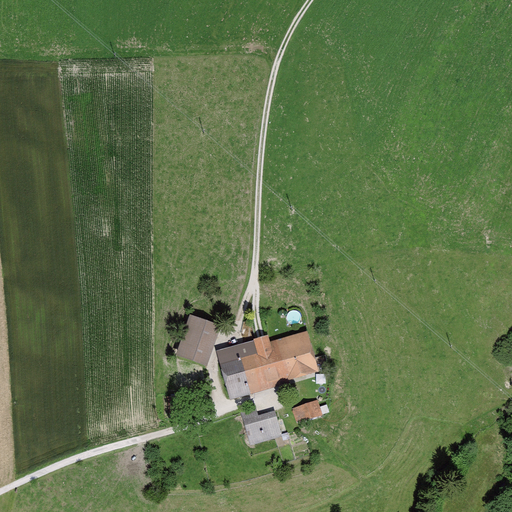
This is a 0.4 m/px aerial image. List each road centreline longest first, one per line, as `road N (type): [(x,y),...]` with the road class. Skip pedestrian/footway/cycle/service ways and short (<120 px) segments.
road 1 (track): [(309,0),(272,77),(251,277),(235,325),(214,354),(216,408),(196,425)]
road 2 (track): [(0,497),(74,463),(196,425)]
